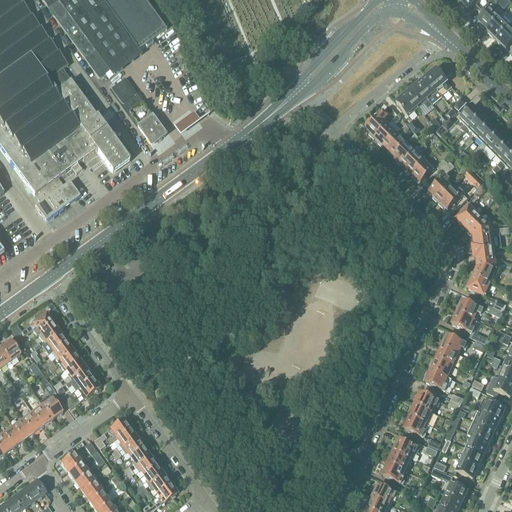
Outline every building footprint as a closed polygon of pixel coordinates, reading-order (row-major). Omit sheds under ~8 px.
[(0,0),(0,133),(67,85),(70,83),(62,71),(66,68),(67,68),(68,68),(32,19),(17,0),(0,0)] [(149,47),(153,43),(152,42),(166,31),(143,0),(40,0),(99,80),(109,72),(113,77),(117,74),(141,56),(138,52),(147,45),(149,47)] [(482,0),(461,0),(459,2),(460,3),(461,2),(463,5),(461,6),(465,12),(466,11),(468,12),(483,1),(482,0)] [(485,15),(478,23),(479,24),(478,25),(483,29),(484,28),(487,31),(486,32),(487,32),(496,23),(497,22),(501,18),(491,9),(497,3),(499,0),(491,0),(480,11),(485,15)] [(506,0),(499,0),(497,3),(504,10),(510,4),(506,0)] [(496,23),(487,32),(488,33),(488,34),(492,39),(494,38),(496,40),(510,27),(511,26),(511,24),(511,21),(504,15),(501,18),(497,22),(496,23)] [(496,40),(498,42),(497,43),(501,47),(501,46),(506,50),(511,43),(511,24),(511,26),(510,27),(496,40)] [(427,78),(426,79),(438,93),(443,89),(446,93),(451,89),(437,72),(436,71),(434,73),(431,75),(430,74),(426,77),(427,78)] [(417,86),(416,87),(432,106),(442,98),(438,93),(426,79),(425,79),(425,80),(422,82),(421,81),(417,85),(417,86)] [(136,98),(124,82),(111,91),(138,128),(137,129),(151,148),(165,137),(152,118),(151,119),(136,98)] [(67,85),(0,133),(0,150),(34,197),(35,197),(41,205),(35,210),(45,224),(80,198),(69,184),(63,189),(57,181),(71,171),(76,177),(82,172),(77,166),(95,153),(111,174),(112,176),(129,164),(128,162),(117,147),(70,83),(67,85)] [(407,94),(406,95),(419,110),(424,105),(428,110),(432,106),(416,87),(415,88),(412,90),(411,90),(407,93),(407,94)] [(397,103),(396,104),(397,105),(408,119),(408,118),(414,114),(419,110),(406,95),(405,96),(406,96),(402,99),(402,98),(397,102),(398,103),(397,103)] [(466,105),(461,100),(453,107),(458,112),(466,105)] [(472,107),(459,121),(464,127),(460,131),(464,135),(468,131),(468,130),(482,117),(481,116),(478,114),(479,113),(475,108),(474,109),(472,107)] [(375,121),(374,120),(365,129),(370,134),(368,135),(373,140),(374,139),(389,125),(385,121),(393,113),(388,109),(378,118),(375,121)] [(453,111),(447,116),(451,119),(456,114),(453,111)] [(482,117),(468,130),(477,140),(491,125),(484,117),(483,118),(482,117)] [(434,120),(430,124),(436,131),(441,127),(434,120)] [(454,125),(450,120),(442,128),(447,132),(454,125)] [(412,123),(408,127),(414,135),(419,131),(412,123)] [(389,125),(374,139),(379,144),(377,145),(382,150),(384,149),(398,134),(389,125)] [(486,149),(500,135),(499,134),(499,135),(496,132),(497,131),(491,125),(477,140),(482,145),(479,149),(475,153),(478,157),(486,149)] [(398,134),(384,149),(388,153),(387,154),(392,159),(393,158),(407,144),(398,134)] [(495,158),(509,144),(509,143),(508,144),(505,141),(507,140),(502,135),(501,136),(500,135),(486,149),(495,158)] [(466,144),(465,145),(469,149),(474,144),(473,143),(470,140),(466,144)] [(407,144),(393,158),(397,162),(396,163),(400,168),(402,167),(416,153),(407,144)] [(505,167),(511,159),(511,145),(511,146),(509,144),(495,158),(500,163),(492,172),(496,176),(505,167)] [(410,177),(411,176),(425,162),(416,153),(402,167),(406,171),(405,172),(410,177)] [(444,163),(436,170),(441,174),(442,172),(449,165),(456,158),(452,154),(444,163)] [(488,158),(481,165),(484,169),(492,161),(488,158)] [(425,162),(411,176),(415,180),(414,181),(419,186),(420,185),(420,186),(435,172),(425,162)] [(447,176),(448,175),(454,169),(449,165),(442,172),(447,176)] [(445,178),(429,194),(433,198),(432,199),(437,205),(453,188),(448,183),(449,182),(445,178)] [(500,188),(506,193),(511,186),(511,182),(509,179),(500,188)] [(478,180),(473,185),(478,190),(483,186),(478,180)] [(453,188),(437,205),(442,210),(443,209),(447,213),(462,198),(464,196),(454,186),(453,188)] [(478,190),(474,194),(479,199),(487,190),(483,186),(478,190)] [(505,203),(510,198),(511,196),(511,186),(506,193),(501,198),(505,203)] [(459,218),(456,221),(461,226),(459,227),(464,232),(480,217),(470,207),(462,215),(461,214),(459,217),(459,218)] [(480,217),(464,232),(470,238),(471,236),(473,236),(473,241),(494,238),(493,235),(492,229),(480,217)] [(511,228),(498,231),(499,237),(509,236),(511,235),(511,228)] [(474,245),(472,246),(474,254),(495,251),(501,250),(499,237),(494,238),(473,241),(474,245)] [(495,251),(474,254),(475,263),(477,262),(477,267),(497,264),(500,264),(499,259),(496,259),(495,251)] [(90,268),(89,268),(97,279),(101,276),(109,270),(106,265),(102,259),(90,268)] [(475,271),(472,278),(492,287),(498,273),(497,264),(477,267),(478,272),(476,272),(475,271)] [(470,285),(467,291),(471,293),(475,295),(475,294),(486,299),(492,287),(472,278),(469,284),(470,285)] [(487,299),(484,306),(502,314),(505,308),(487,299)] [(500,320),(502,314),(484,306),(482,311),(462,302),(460,308),(458,307),(455,313),(475,323),(479,315),(483,317),(485,313),(500,320)] [(472,329),(475,323),(455,313),(452,320),(454,321),(451,326),(471,335),(469,340),(478,344),(487,348),(490,343),(473,335),(475,330),(472,329)] [(40,321),(22,334),(24,337),(24,338),(27,336),(28,335),(29,336),(33,333),(34,334),(37,338),(38,337),(39,337),(54,325),(51,320),(49,320),(46,316),(43,318),(42,318),(39,320),(40,321)] [(39,337),(38,337),(42,342),(45,346),(60,335),(57,331),(57,329),(54,325),(39,337)] [(45,346),(42,348),(48,357),(50,356),(67,343),(64,338),(62,338),(60,335),(45,346)] [(440,348),(441,349),(459,357),(462,350),(465,352),(467,347),(446,337),(444,342),(442,341),(440,348)] [(0,349),(10,364),(21,357),(10,342),(8,344),(1,349),(0,349)] [(67,343),(50,356),(57,365),(59,364),(73,353),(70,349),(70,348),(67,343)] [(475,344),(472,350),(482,354),(485,349),(475,344)] [(10,364),(0,349),(0,370),(1,371),(10,364)] [(459,357),(441,349),(439,354),(437,353),(434,360),(453,369),(459,357)] [(59,364),(57,365),(60,369),(64,374),(65,373),(81,361),(77,357),(75,356),(73,353),(59,364)] [(432,367),(430,372),(448,381),(453,369),(434,360),(431,366),(432,367)] [(69,377),(63,382),(64,384),(66,386),(67,385),(70,383),(86,371),(83,368),(84,365),(81,361),(65,373),(68,377),(69,377)] [(27,368),(35,379),(41,375),(33,364),(27,368)] [(499,381),(511,386),(511,372),(504,369),(499,381)] [(66,386),(65,386),(69,391),(72,388),(75,393),(77,392),(78,391),(94,379),(90,375),(88,375),(86,371),(70,383),(67,385),(66,386)] [(448,381),(430,372),(429,372),(426,378),(427,379),(425,384),(445,394),(448,388),(445,387),(448,381)] [(48,384),(41,375),(35,379),(42,388),(48,384)] [(494,378),(486,395),(496,400),(498,395),(510,400),(511,395),(511,386),(499,381),(494,378)] [(78,391),(77,392),(80,396),(80,398),(83,402),(84,401),(93,394),(94,395),(97,393),(96,392),(99,390),(97,386),(97,384),(94,379),(78,391)] [(26,385),(22,380),(16,384),(20,390),(26,385)] [(484,387),(474,382),(471,388),(481,392),(484,387)] [(60,384),(53,388),(57,393),(62,389),(63,388),(60,384)] [(17,394),(20,397),(29,390),(26,385),(20,390),(21,391),(17,394)] [(11,386),(6,390),(9,395),(15,391),(11,386)] [(480,394),(471,390),(468,395),(478,400),(480,394)] [(17,394),(11,398),(15,403),(21,399),(20,397),(17,394)] [(414,406),(432,415),(435,409),(437,410),(440,404),(428,399),(429,398),(424,396),(424,397),(420,395),(417,400),(416,400),(414,405),(415,406),(414,406)] [(42,407),(42,408),(52,422),(53,422),(52,421),(60,415),(60,416),(62,415),(49,396),(39,403),(42,407)] [(463,401),(453,396),(450,403),(460,407),(463,401)] [(70,399),(64,403),(70,411),(80,404),(77,401),(73,404),(70,399)] [(7,401),(2,405),(5,410),(10,406),(7,401)] [(484,402),(478,413),(499,423),(500,422),(501,422),(504,417),(503,416),(505,411),(484,402)] [(458,413),(460,407),(450,403),(447,408),(458,413)] [(410,412),(408,417),(427,426),(432,415),(414,406),(412,412),(410,412)] [(52,422),(42,408),(32,415),(42,429),(43,429),(43,428),(50,422),(51,423),(52,422)] [(473,425),(494,435),(496,430),(498,430),(500,425),(499,423),(478,413),(473,425)] [(32,415),(22,422),(33,436),(33,435),(41,430),(42,429),(32,415)] [(424,433),(427,426),(408,417),(405,423),(406,425),(404,430),(408,432),(408,433),(412,435),(412,434),(424,439),(426,434),(424,433)] [(451,429),(455,431),(461,419),(456,417),(451,429)] [(33,436),(22,422),(13,429),(23,443),(24,443),(23,442),(31,437),(33,436)] [(116,442),(132,431),(128,426),(126,426),(123,422),(120,424),(117,426),(117,427),(108,433),(110,437),(111,438),(112,439),(113,438),(116,442)] [(467,437),(472,439),(489,447),(489,446),(491,446),(493,441),(492,439),(494,435),(473,425),(467,437)] [(13,429),(3,436),(14,450),(13,449),(21,444),(23,443),(13,429)] [(451,429),(445,440),(450,443),(455,431),(451,429)] [(132,431),(116,442),(123,451),(137,441),(134,437),(135,435),(132,431)] [(14,450),(3,436),(0,438),(0,452),(4,457),(11,451),(12,451),(14,450)] [(103,436),(94,443),(100,451),(105,447),(102,443),(106,440),(103,436)] [(489,447),(472,439),(467,450),(484,458),(486,454),(487,454),(490,448),(488,447),(489,447)] [(445,440),(445,442),(447,442),(441,454),(446,456),(451,444),(450,444),(450,443),(445,440)] [(137,441),(123,451),(129,460),(145,449),(141,444),(139,444),(137,441)] [(393,453),(411,461),(413,456),(416,457),(419,451),(407,445),(403,443),(398,441),(396,447),(394,447),(392,451),(393,453)] [(430,442),(428,447),(438,452),(440,446),(430,442)] [(90,445),(85,448),(92,458),(97,454),(90,445)] [(145,449),(129,460),(136,469),(150,459),(147,456),(148,453),(145,449)] [(437,453),(427,449),(424,455),(434,459),(437,453)] [(467,450),(461,462),(478,470),(480,470),(483,464),(481,463),(484,458),(467,450)] [(386,464),(406,473),(411,461),(393,453),(391,459),(389,458),(386,464)] [(67,475),(82,465),(75,455),(60,466),(67,475)] [(100,459),(95,463),(98,468),(104,464),(100,459)] [(150,459),(136,469),(142,478),(158,467),(155,463),(152,462),(150,459)] [(478,471),(478,470),(461,462),(459,468),(457,467),(453,478),(460,481),(461,477),(473,482),(475,477),(477,477),(479,472),(478,471)] [(406,473),(386,464),(384,470),(385,472),(382,477),(387,479),(386,480),(391,482),(391,481),(403,487),(405,481),(403,480),(406,473)] [(446,469),(437,464),(434,470),(444,474),(446,469)] [(82,480),(89,475),(82,465),(67,475),(75,485),(82,480)] [(158,467),(142,478),(149,487),(163,478),(161,474),(161,471),(158,467)] [(102,473),(105,478),(110,474),(110,473),(107,469),(102,473)] [(443,476),(433,472),(431,477),(440,481),(443,476)] [(82,480),(75,485),(82,495),(96,484),(89,475),(82,480)] [(115,478),(110,481),(114,486),(119,483),(115,478)] [(163,478),(149,487),(156,496),(171,485),(168,481),(165,481),(163,478)] [(45,496),(36,483),(32,486),(33,487),(26,491),(35,503),(45,496)] [(122,488),(119,483),(114,486),(117,491),(122,488)] [(96,484),(82,495),(89,505),(103,494),(96,484)] [(143,511),(154,511),(161,508),(171,500),(171,501),(174,499),(173,498),(176,496),(174,493),(174,490),(171,485),(156,496),(159,501),(158,503),(157,504),(154,507),(150,510),(148,507),(143,511)] [(451,485),(446,497),(462,505),(463,504),(464,504),(467,499),(465,497),(468,493),(451,485)] [(371,498),(390,508),(393,502),(395,503),(398,497),(385,491),(386,491),(382,489),(381,489),(377,487),(375,493),(373,492),(371,498)] [(411,489),(409,495),(418,500),(422,491),(419,489),(418,492),(411,489)] [(35,503),(26,491),(21,495),(20,495),(16,497),(25,510),(35,503)] [(103,494),(89,505),(94,511),(98,511),(110,504),(103,494)] [(22,511),(25,510),(16,497),(13,500),(13,501),(7,505),(11,511),(22,511)] [(462,505),(446,497),(440,509),(447,511),(458,511),(459,511),(461,511),(463,507),(462,505)] [(367,511),(368,511),(388,511),(390,508),(371,498),(367,506),(369,506),(367,511)] [(136,508),(131,503),(126,506),(130,511),(136,508)]
